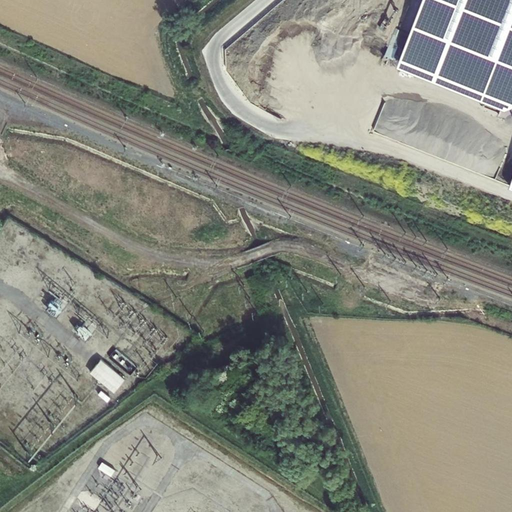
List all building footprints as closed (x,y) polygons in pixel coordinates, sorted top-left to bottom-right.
[(511,0),(427,0),(405,57),(511,99),(511,0)] [(124,380),(99,360),(89,372),(114,393),(124,380)] [(110,397),(101,390),(98,394),(107,401),(110,397)] [(115,470),(102,462),(98,468),(111,476),(115,470)] [(80,494),(77,499),(92,510),(96,505),(80,494)]
